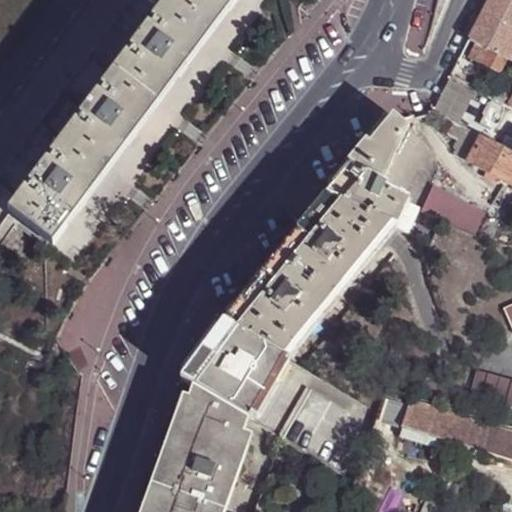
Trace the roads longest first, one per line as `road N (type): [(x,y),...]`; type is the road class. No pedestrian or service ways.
road 1 (residential): [(355,42),(181,272),(148,346),(141,386)]
road 2 (residential): [(141,386),(199,272),(373,61)]
road 3 (residential): [(373,61),(422,72),(462,0)]
road 4 (residential): [(141,386),(102,511)]
